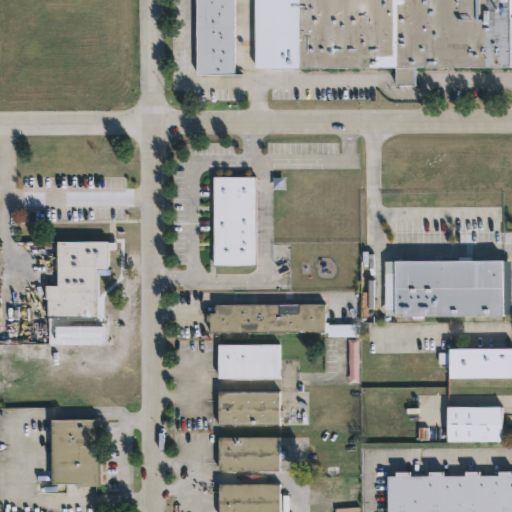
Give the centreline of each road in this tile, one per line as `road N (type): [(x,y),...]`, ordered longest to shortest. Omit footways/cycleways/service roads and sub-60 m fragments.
road 1 (residential): [(511,122),(0,125)]
road 2 (residential): [(155,511),(153,0)]
